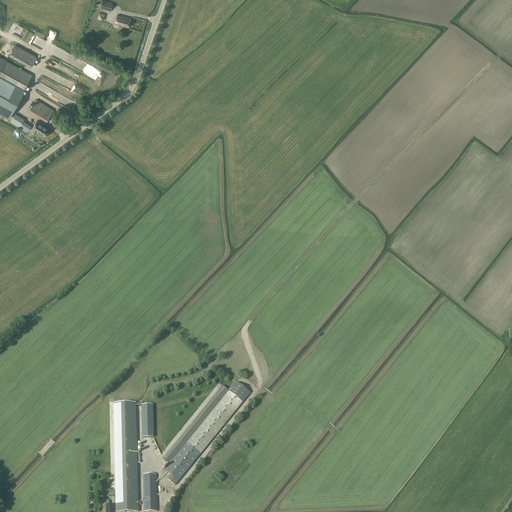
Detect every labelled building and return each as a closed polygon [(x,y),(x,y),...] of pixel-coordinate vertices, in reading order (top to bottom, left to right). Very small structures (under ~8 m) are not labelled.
[(110,11),(112,3),(103,0),(100,8),(110,11)] [(128,27),(130,18),(117,15),(114,24),(128,27)] [(10,53),(9,56),(30,68),(31,68),(32,66),(37,57),(37,56),(34,54),(34,55),(15,45),(12,50),(10,53)] [(0,113),(9,119),(23,94),(22,93),(32,75),(7,61),(3,58),(0,56),(0,113)] [(44,86),(43,88),(38,85),(35,90),(55,101),(59,95),(44,86)] [(48,123),(50,121),(48,120),(54,110),(36,100),(29,111),(48,123)] [(11,121),(20,127),(23,122),(24,119),(16,114),(11,121)] [(49,129),(37,121),(32,129),(44,137),(49,129)] [(23,122),(20,127),(27,132),(30,127),(23,122)] [(30,139),(37,144),(41,138),(29,129),(27,132),(33,136),(30,139)] [(166,468),(164,470),(170,475),(169,476),(167,478),(168,478),(167,479),(175,486),(178,482),(183,475),(189,468),(195,461),(202,453),(211,442),(222,428),(229,419),(235,412),(238,408),(243,402),(250,393),(237,382),(229,392),(229,391),(217,406),(216,406),(212,412),(211,413),(211,414),(210,414),(200,426),(193,435),(188,442),(183,447),(172,461),(170,463),(169,465),(168,466),(166,468)] [(135,403),(113,403),(116,511),(129,511),(138,511),(135,403)] [(142,405),(141,405),(142,438),(153,437),(153,405),(142,405)] [(144,511),(157,511),(156,474),(143,475),(144,511)]
